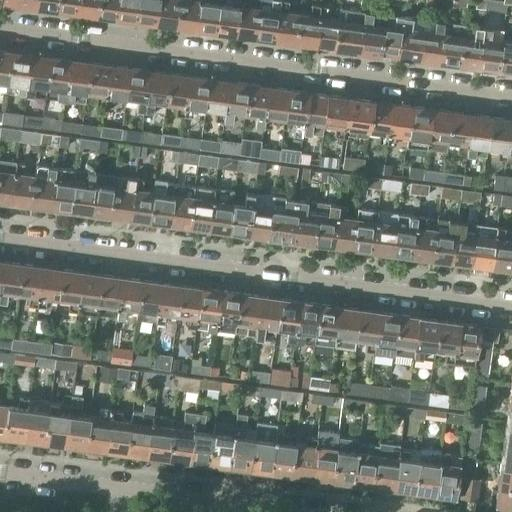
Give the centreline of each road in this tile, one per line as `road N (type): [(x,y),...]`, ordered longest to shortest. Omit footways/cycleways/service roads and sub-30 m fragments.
road 1 (residential): [(511,97),(0,27)]
road 2 (residential): [(0,238),(511,307)]
road 3 (residential): [(0,472),(292,511)]
